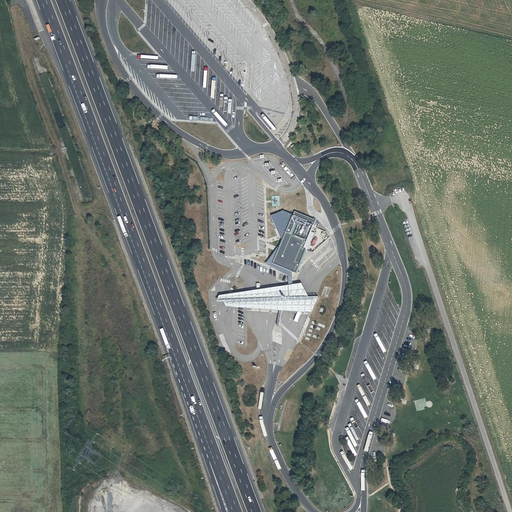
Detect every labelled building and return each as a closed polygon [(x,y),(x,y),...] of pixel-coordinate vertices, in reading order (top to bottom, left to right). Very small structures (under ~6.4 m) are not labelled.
[(151,86),(149,88),(158,99),(161,98),(151,86)] [(282,241),(294,215),(283,211),(271,217),(281,236),(282,241)] [(306,254),(319,224),(316,220),(295,212),(294,215),(282,241),(280,246),(273,263),(293,272),(297,273),(306,254)] [(273,263),(280,246),(267,264),(289,277),(289,285),(294,285),(293,272),(273,263)] [(316,265),(328,260),(324,251),(323,251),(321,248),(311,252),(316,265)] [(304,283),(294,285),(289,285),(288,286),(285,286),(267,289),(231,294),(222,296),(220,300),(225,300),(228,307),(234,307),(266,309),(296,312),(314,313),(321,298),(312,299),(309,293),(304,283)]
